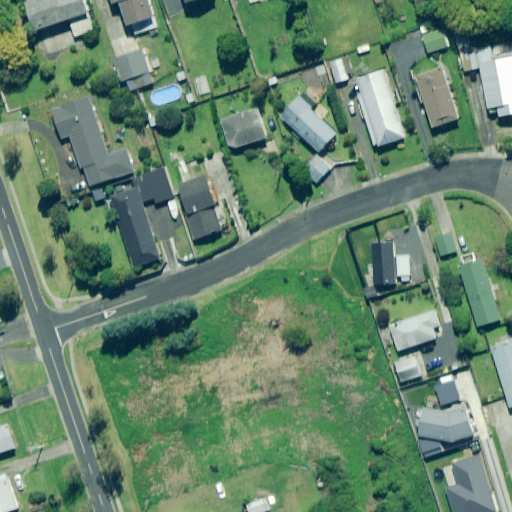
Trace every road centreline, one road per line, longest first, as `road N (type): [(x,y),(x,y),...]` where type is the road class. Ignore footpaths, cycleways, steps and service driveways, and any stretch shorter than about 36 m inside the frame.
road 1 (residential): [(511,185),(476,172),(437,175),(320,217),(207,275),(44,330)]
road 2 (residential): [(105,511),(44,330)]
road 3 (residential): [(44,330),(0,200)]
